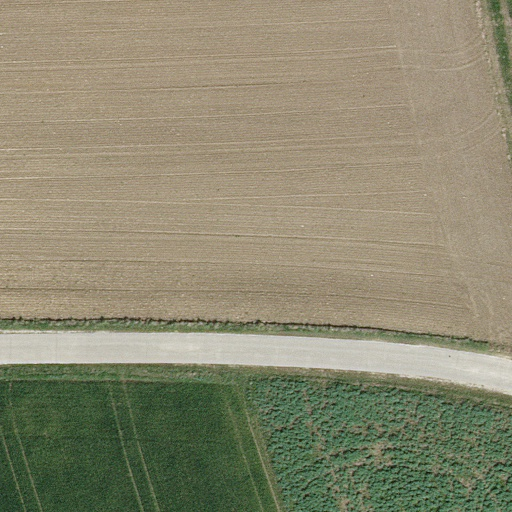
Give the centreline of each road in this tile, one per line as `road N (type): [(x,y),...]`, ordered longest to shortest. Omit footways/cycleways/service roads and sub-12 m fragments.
road 1 (track): [(511,376),(360,353),(0,348)]
road 2 (track): [(511,142),(486,62),(480,0)]
